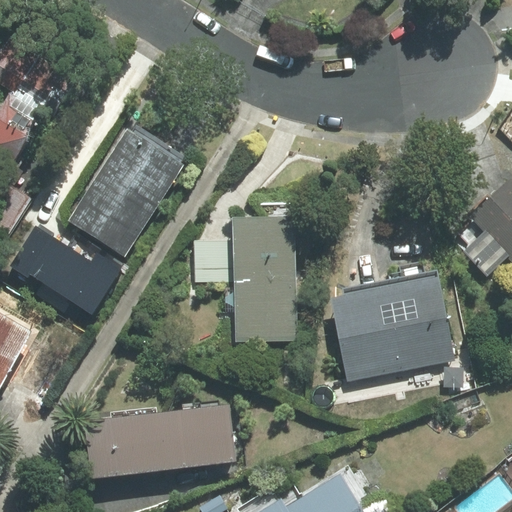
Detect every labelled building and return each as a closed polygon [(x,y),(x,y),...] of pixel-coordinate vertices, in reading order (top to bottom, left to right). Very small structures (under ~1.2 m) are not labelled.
[(26,147),(51,115),(14,88),(0,106),(0,160),(22,177),(38,156),(26,147)] [(121,136),(64,227),(119,262),(177,171),(121,136)] [(511,195),(502,186),(465,223),(480,237),(461,255),(484,277),(502,259),(511,269),(511,195)] [(287,222),(225,225),(231,345),(294,341),(287,222)] [(324,303),(341,386),(451,365),(434,281),(324,303)] [(0,380),(26,335),(0,320),(0,380)] [(222,410),(76,429),(83,485),(229,466),(222,410)] [(357,511),(335,477),(279,511),(278,511),(273,504),(260,511),(357,511)]
